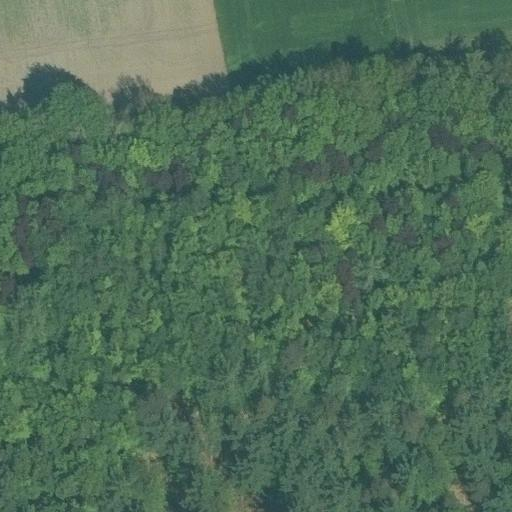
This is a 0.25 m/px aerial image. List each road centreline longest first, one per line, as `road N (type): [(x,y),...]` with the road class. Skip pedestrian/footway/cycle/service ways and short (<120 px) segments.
road 1 (track): [(0,137),(511,70)]
road 2 (track): [(492,73),(511,231)]
